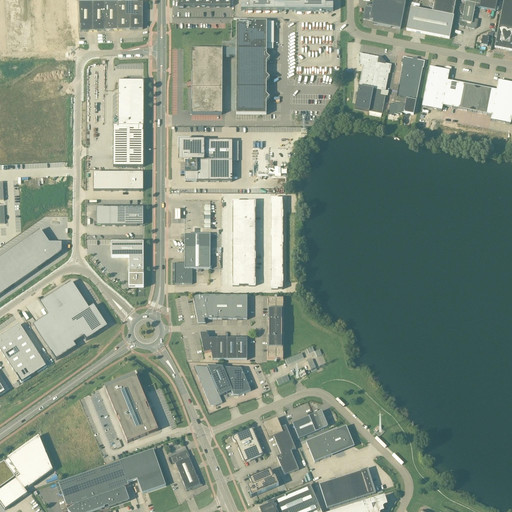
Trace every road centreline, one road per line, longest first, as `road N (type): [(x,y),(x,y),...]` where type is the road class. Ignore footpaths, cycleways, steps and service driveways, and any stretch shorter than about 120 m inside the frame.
road 1 (unclassified): [(400,511),(406,475),(323,394),(304,393),(201,436)]
road 2 (tertiary): [(158,300),(161,51)]
road 3 (unclassified): [(76,266),(78,54)]
road 4 (unclassified): [(511,65),(356,35),(350,0)]
road 5 (tertiary): [(0,438),(137,343)]
road 6 (tertiary): [(131,335),(0,432)]
